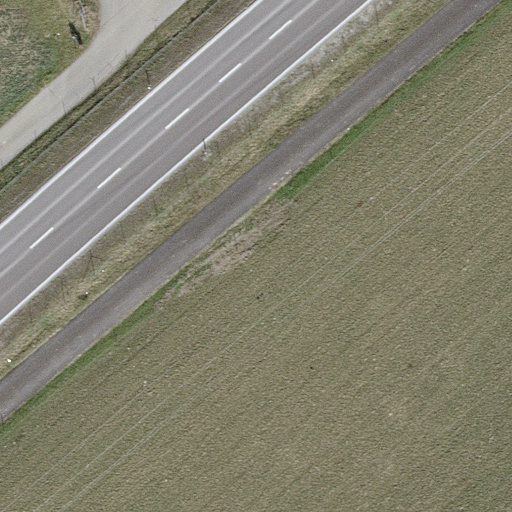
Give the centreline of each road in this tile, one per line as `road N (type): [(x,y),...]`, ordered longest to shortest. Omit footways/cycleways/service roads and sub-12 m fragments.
road 1 (unclassified): [(0,404),(477,0)]
road 2 (primary): [(0,286),(335,0)]
road 3 (track): [(151,0),(0,143)]
